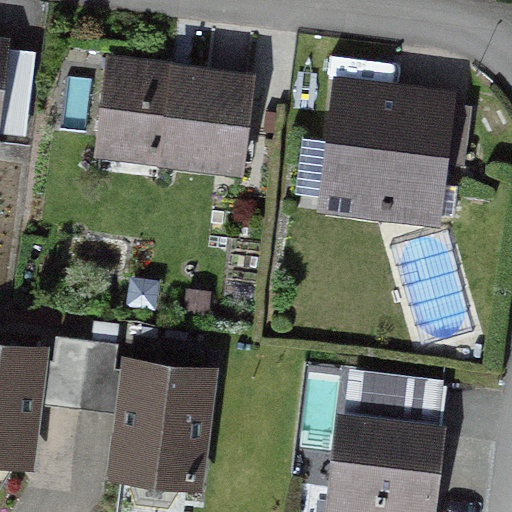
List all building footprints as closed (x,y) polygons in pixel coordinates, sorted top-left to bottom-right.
[(98,140),(158,148),(157,161),(237,170),(248,81),(107,63),(98,140)] [(326,143),(341,145),(333,210),(434,223),(440,166),(430,165),(438,104),(393,98),(332,91),(326,143)] [(113,345),(84,342),(54,338),(46,398),(76,402),(106,405),(113,345)] [(0,351),(0,457),(24,461),(37,356),(0,351)] [(205,377),(126,367),(113,472),(192,482),(205,377)] [(343,511),(424,511),(435,435),(340,424),(331,492),(346,494),(343,511)]
